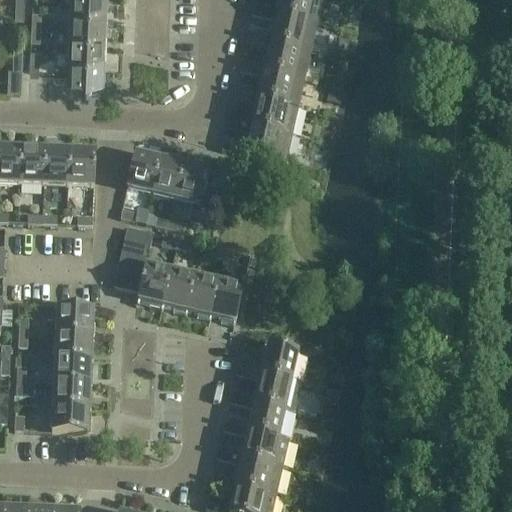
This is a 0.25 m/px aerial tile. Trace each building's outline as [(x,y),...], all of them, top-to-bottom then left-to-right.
[(251,20),(275,25),(276,19),(315,28),(316,24),(319,25),(324,1),(320,0),(280,0),(277,13),(254,8),(251,20)] [(104,31),(105,6),(69,4),(68,29),(104,31)] [(24,6),(15,6),(14,21),(23,21),(24,6)] [(31,27),(40,27),(41,13),(32,12),(31,27)] [(245,48),(268,53),(269,48),(310,57),(317,29),(315,28),(276,19),(275,25),(271,41),(248,36),(245,48)] [(40,27),(31,27),(31,41),(39,42),(40,27)] [(103,54),(104,31),(68,29),(67,53),(103,54)] [(13,55),(22,55),(22,41),(13,40),(13,55)] [(239,77),(262,82),(263,76),(304,85),(310,57),(269,48),(268,53),(264,70),(241,64),(239,77)] [(103,54),(67,53),(66,78),(102,79),(103,54)] [(22,55),(13,55),(12,69),(21,70),(22,55)] [(29,76),(38,77),(39,62),(30,61),(29,76)] [(232,105),(255,110),(257,104),(297,114),(304,85),(263,76),(262,82),(258,97),(235,92),(232,105)] [(226,133),(249,139),(251,132),(291,141),(297,114),(257,104),(255,110),(252,125),(229,120),(226,133)] [(222,149),(221,155),(236,159),(265,166),(263,175),(271,181),(279,182),(282,169),(285,170),(291,141),(251,132),(249,139),(246,154),(222,149)] [(20,154),(0,153),(0,188),(18,190),(20,154)] [(18,190),(42,191),(44,155),(20,154),(18,190)] [(68,156),(44,155),(42,191),(67,192),(68,156)] [(67,192),(92,193),(94,158),(68,156),(67,192)] [(159,165),(134,159),(127,194),(151,199),(159,165)] [(183,170),(159,165),(151,199),(175,204),(183,170)] [(183,170),(175,204),(200,210),(207,175),(183,170)] [(122,215),(120,223),(134,227),(136,218),(122,215)] [(42,229),(42,220),(27,220),(27,228),(42,229)] [(42,220),(42,229),(56,230),(57,221),(42,220)] [(77,231),(92,231),(92,222),(77,222),(77,231)] [(168,234),(170,226),(156,222),(154,231),(168,234)] [(170,226),(168,234),(183,237),(184,229),(170,226)] [(127,233),(124,245),(149,251),(152,239),(127,233)] [(175,253),(177,244),(163,241),(161,249),(175,253)] [(177,244),(175,253),(189,256),(191,247),(177,244)] [(146,263),(149,251),(124,245),(121,257),(146,263)] [(222,264),(224,255),(210,252),(208,260),(222,264)] [(224,255),(222,264),(237,267),(239,258),(224,255)] [(144,275),(145,270),(146,263),(121,257),(118,269),(144,275)] [(118,269),(116,281),(141,287),(144,275),(118,269)] [(138,298),(137,305),(161,311),(169,275),(145,270),(144,275),(141,287),(138,298)] [(161,311),(185,316),(193,281),(169,275),(161,311)] [(116,281),(113,292),(138,298),(141,287),(116,281)] [(185,316),(209,321),(217,286),(193,281),(185,316)] [(209,321),(234,327),(242,292),(217,286),(209,321)] [(55,339),(90,340),(91,315),(56,314),(55,339)] [(18,338),(27,338),(27,324),(18,323),(18,338)] [(27,338),(18,338),(17,352),(26,353),(27,338)] [(55,339),(54,363),(89,365),(90,340),(55,339)] [(238,368),(235,381),(258,386),(260,379),(291,386),(297,358),(267,351),(261,373),(238,368)] [(0,367),(8,368),(9,353),(0,352),(0,367)] [(54,363),(52,388),(88,390),(89,365),(54,363)] [(8,368),(0,367),(0,381),(8,382),(8,368)] [(15,386),(24,387),(25,372),(16,372),(15,386)] [(229,408),(252,414),(254,407),(284,414),(294,416),(301,389),(291,386),(260,379),(258,386),(255,401),(232,395),(229,408)] [(15,386),(15,401),(24,402),(24,387),(15,386)] [(52,388),(51,412),(87,414),(88,390),(52,388)] [(278,442),(284,414),(254,407),(252,414),(249,429),(225,424),(222,437),(246,442),(247,435),(278,442)] [(86,439),(87,414),(51,412),(50,437),(86,439)] [(13,436),(22,436),(23,422),(14,421),(13,436)] [(219,452),(216,464),(239,470),(241,463),(282,473),(288,445),(278,442),(247,435),(246,442),(242,457),(219,452)] [(213,480),(210,492),(233,497),(234,491),(276,501),(282,473),(241,463),(239,470),(236,485),(213,480)] [(234,491),(233,497),(229,511),(224,511),(207,508),(205,511),(273,511),(276,501),(234,491)]
